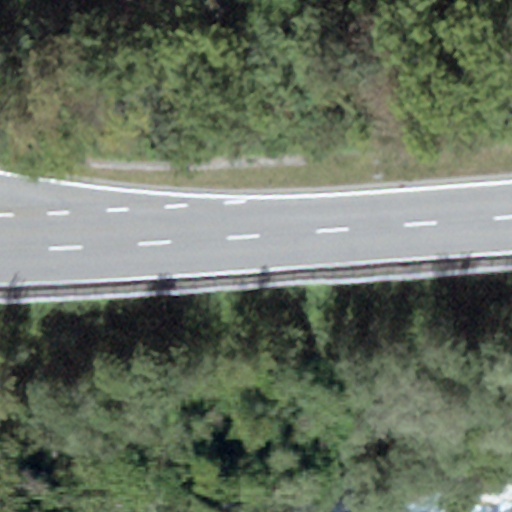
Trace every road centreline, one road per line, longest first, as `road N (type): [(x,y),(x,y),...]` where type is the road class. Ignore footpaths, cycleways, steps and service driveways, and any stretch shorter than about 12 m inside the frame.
road 1 (primary): [(188,242),(511,220)]
road 2 (unclassified): [(188,242),(0,195)]
road 3 (primary): [(0,249),(188,242)]
